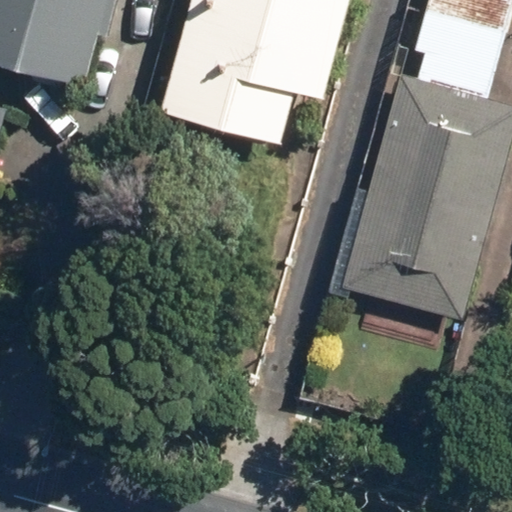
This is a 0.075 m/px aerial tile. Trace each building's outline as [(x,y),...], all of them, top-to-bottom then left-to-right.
[(0,0),(0,56),(92,82),(115,0),(0,0)] [(347,0),(194,0),(166,102),(308,141),(347,0)] [(511,8),(511,0),(430,0),(418,47),(427,50),(420,76),(491,94),(511,8)] [(420,76),(396,70),(340,287),(464,319),(511,129),(511,99),(491,94),(420,76)] [(0,146),(11,107),(0,103),(0,146)]
